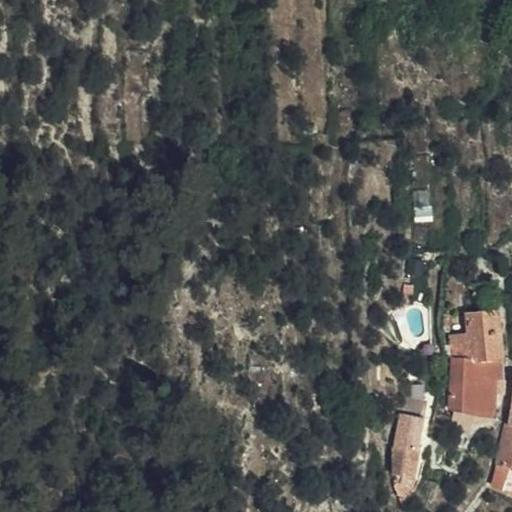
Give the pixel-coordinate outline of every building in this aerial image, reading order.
[(479,282),(480,314),(497,314),(497,281),(479,282)] [(463,314),(463,335),(497,335),(497,314),(480,314),(463,314)] [(447,335),(447,360),(470,361),(497,362),(497,335),(463,335),(447,335)] [(440,414),(451,416),(487,422),(491,388),(469,386),(470,361),(447,360),(440,414)] [(469,386),(491,388),(498,388),(497,382),(497,362),(470,361),(469,386)] [(393,406),(391,420),(416,424),(418,410),(393,406)] [(391,420),(385,456),(387,456),(412,455),(416,424),(391,420)] [(467,424),(448,421),(445,436),(458,438),(460,429),(467,429),(467,424)] [(511,431),(505,431),(505,429),(501,429),(489,477),(484,490),(491,492),(498,495),(505,499),(509,503),(511,489),(511,431)] [(445,436),(442,451),(454,454),(458,438),(445,436)] [(387,456),(386,493),(395,493),(398,483),(408,482),(412,455),(387,456)] [(395,493),(386,493),(392,511),(401,511),(407,501),(417,481),(408,482),(398,483),(395,493)] [(192,511),(193,488),(175,487),(174,511),(192,511)]
